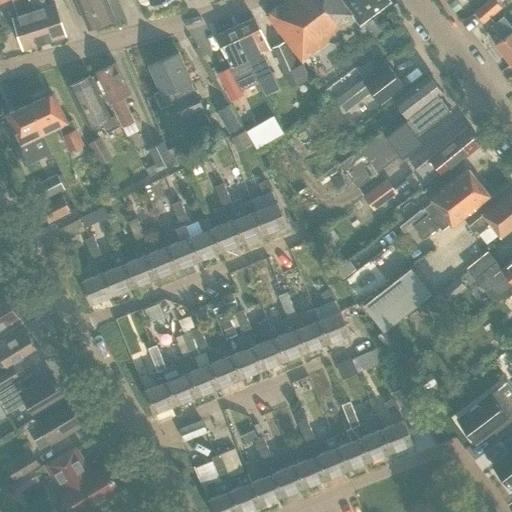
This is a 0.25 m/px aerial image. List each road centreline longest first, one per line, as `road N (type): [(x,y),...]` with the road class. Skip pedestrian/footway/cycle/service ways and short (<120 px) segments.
road 1 (unclassified): [(255,0),(0,71)]
road 2 (unclassified): [(284,511),(450,446),(501,511)]
road 3 (unclassified): [(135,439),(351,348)]
road 4 (unclassified): [(74,329),(290,239)]
road 5 (unclassified): [(74,329),(0,194)]
road 6 (tertiary): [(511,118),(421,0)]
road 7 (unclassified): [(135,439),(74,329)]
